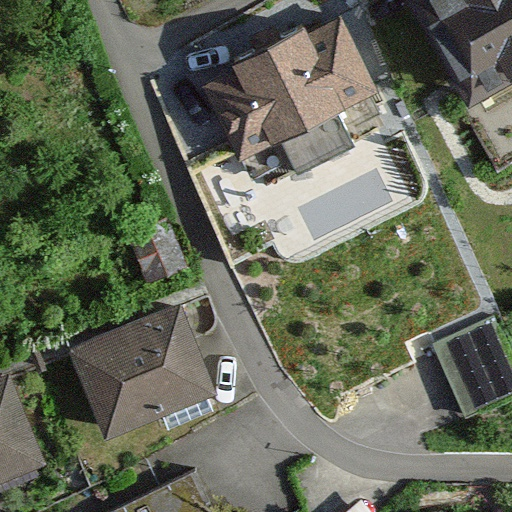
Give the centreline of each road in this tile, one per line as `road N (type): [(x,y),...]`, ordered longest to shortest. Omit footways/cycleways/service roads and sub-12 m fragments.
road 1 (residential): [(511,477),(436,481),(306,446),(135,62)]
road 2 (unclassified): [(263,0),(135,62)]
